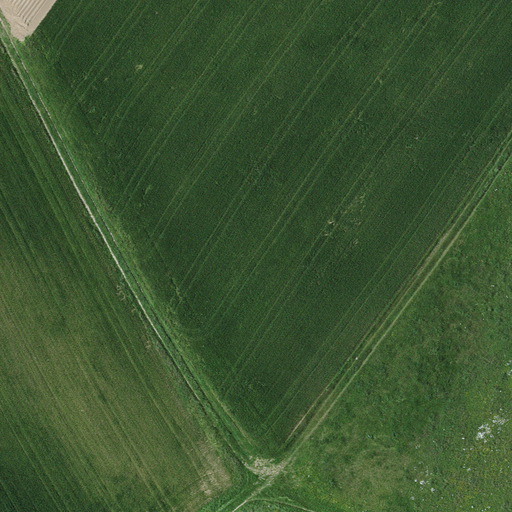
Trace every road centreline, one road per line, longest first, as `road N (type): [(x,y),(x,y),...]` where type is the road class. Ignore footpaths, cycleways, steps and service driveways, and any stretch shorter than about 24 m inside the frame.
road 1 (track): [(0,33),(150,315),(204,402),(269,472)]
road 2 (track): [(511,145),(392,316),(250,495)]
